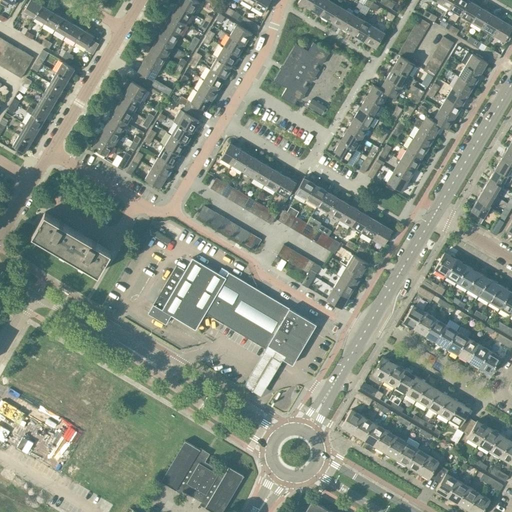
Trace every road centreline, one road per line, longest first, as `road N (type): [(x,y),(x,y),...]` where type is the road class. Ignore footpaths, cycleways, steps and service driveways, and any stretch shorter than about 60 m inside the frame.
road 1 (residential): [(362,335),(168,211)]
road 2 (unclassified): [(278,432),(143,357)]
road 3 (unclassified): [(143,357),(268,447)]
road 4 (tertiary): [(511,84),(436,210)]
road 5 (tertiary): [(436,210),(362,335)]
road 6 (residential): [(50,150),(122,29)]
road 7 (residential): [(245,85),(325,133),(306,163)]
road 8 (unclassified): [(143,357),(34,292)]
